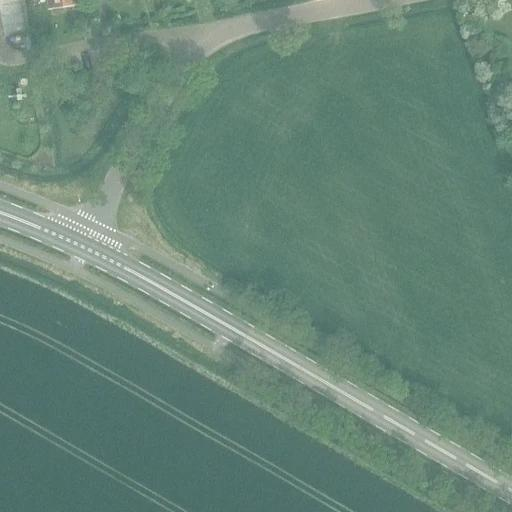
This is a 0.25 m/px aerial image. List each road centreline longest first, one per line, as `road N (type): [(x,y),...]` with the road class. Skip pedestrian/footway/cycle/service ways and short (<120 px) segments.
road 1 (secondary): [(511,491),(83,246)]
road 2 (tertiary): [(83,246),(138,130),(211,36)]
road 3 (unclassified): [(211,36),(138,35),(16,57),(0,51)]
road 4 (tertiary): [(211,36),(369,0)]
